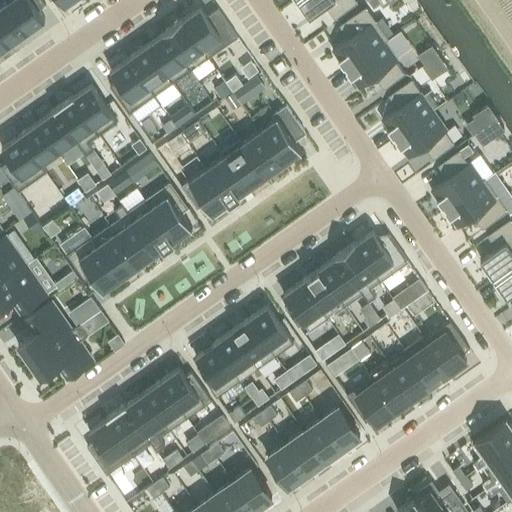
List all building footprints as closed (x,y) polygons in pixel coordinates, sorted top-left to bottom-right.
[(26,31),(3,0),(0,0),(0,31),(8,43),(26,31)] [(44,18),(38,9),(45,4),(42,0),(3,0),(26,31),(44,18)] [(356,0),(297,0),(309,16),(325,5),(334,18),(357,2),(356,0)] [(181,18),(208,57),(237,36),(217,8),(206,16),(200,6),(182,19),(181,18)] [(347,37),(332,48),(345,67),(387,37),(365,6),(338,24),(347,37)] [(190,69),(208,57),(181,18),(163,31),(190,69)] [(0,49),(8,43),(0,31),(0,49)] [(172,82),(190,69),(163,31),(162,31),(163,32),(146,44),(172,82)] [(387,37),(345,67),(358,86),(374,75),(383,88),(404,73),(395,60),(397,59),(385,40),(388,38),(387,37)] [(155,94),(172,82),(146,44),(128,57),(155,94)] [(417,54),(424,64),(431,58),(438,54),(431,44),(417,54)] [(110,70),(116,79),(109,84),(129,112),(155,94),(128,57),(110,70)] [(422,65),(429,75),(439,68),(432,59),(431,58),(424,64),(422,65)] [(285,67),(280,60),(274,65),(279,72),(285,67)] [(264,86),(256,75),(246,82),(254,93),(264,86)] [(397,107),(381,118),(394,137),(433,110),(411,78),(388,94),(397,107)] [(222,98),(224,96),(226,95),(231,91),(232,91),(223,79),(213,86),(222,98)] [(98,134),(117,121),(90,83),(73,96),(72,95),(71,95),(98,134)] [(232,108),(239,103),(231,91),(226,95),(224,96),(232,108)] [(98,134),(71,95),(54,108),(54,109),(86,154),(93,148),(88,141),(98,134)] [(178,110),(185,120),(194,113),(188,104),(178,110)] [(305,132),(285,105),(284,105),(273,114),(275,117),(259,129),(282,162),(301,149),(294,140),(305,132)] [(54,109),(37,121),(57,150),(75,138),(54,109)] [(433,110),(394,137),(407,156),(423,145),(432,158),(454,143),(445,130),(447,129),(433,110)] [(160,123),(167,133),(177,126),(170,116),(160,123)] [(496,117),(483,127),(490,137),(504,128),(496,117)] [(37,121),(19,134),(40,163),(57,150),(37,121)] [(282,162),(259,129),(242,141),(239,137),(238,138),(264,175),(282,162)] [(0,166),(17,191),(45,171),(40,163),(19,134),(1,147),(10,159),(0,166)] [(146,147),(139,137),(131,143),(138,153),(146,147)] [(264,175),(238,138),(221,150),(247,187),(264,175)] [(446,177),(430,188),(443,207),(485,178),(484,178),(482,179),(470,162),(477,157),(468,143),(437,164),(446,177)] [(223,154),(206,167),(229,200),(239,193),(247,187),(223,154)] [(110,172),(101,159),(93,165),(102,178),(110,172)] [(138,161),(126,169),(134,181),(146,172),(138,161)] [(211,213),(229,200),(206,167),(187,180),(211,213)] [(125,170),(107,182),(114,192),(132,180),(125,170)] [(85,190),(93,184),(86,174),(78,180),(85,190)] [(485,178),(443,207),(457,226),(473,215),(482,228),(507,210),(485,178)] [(169,180),(144,198),(173,239),(191,226),(181,212),(188,207),(169,180)] [(94,190),(102,201),(113,193),(105,182),(94,190)] [(121,203),(156,252),(163,246),(164,247),(173,240),(173,239),(144,198),(127,211),(121,203)] [(29,211),(22,200),(10,208),(18,219),(29,211)] [(138,264),(156,252),(121,203),(114,208),(119,216),(109,224),(138,264)] [(31,211),(22,218),(34,234),(43,228),(41,225),(31,211)] [(52,217),(41,225),(43,228),(49,236),(60,228),(52,217)] [(495,247),(479,258),(493,277),(511,263),(511,221),(510,218),(486,234),(495,247)] [(120,277),(138,264),(109,224),(91,236),(120,277)] [(354,241),(353,242),(380,280),(407,261),(388,232),(379,239),(372,229),(355,242),(354,241)] [(0,281),(25,264),(4,235),(0,237),(0,281)] [(102,290),(120,277),(91,236),(65,254),(84,280),(91,275),(102,290)] [(353,242),(335,254),(369,300),(376,295),(370,287),(380,280),(353,242)] [(335,256),(319,267),(345,304),(362,293),(368,301),(369,300),(335,254),(335,256)] [(511,263),(493,277),(506,296),(511,292),(511,263)] [(0,281),(0,304),(10,298),(19,311),(46,293),(25,264),(0,281)] [(319,267),(301,280),(327,317),(345,304),(319,267)] [(72,269),(63,275),(68,282),(77,276),(72,269)] [(301,280),(282,293),(289,302),(284,306),(298,326),(303,322),(309,330),(327,317),(301,280)] [(412,299),(403,287),(392,295),(400,307),(412,299)] [(406,303),(413,313),(433,299),(426,289),(406,303)] [(400,308),(394,299),(384,306),(390,315),(400,308)] [(34,332),(17,344),(28,359),(79,323),(71,329),(51,300),(25,319),(34,332)] [(267,304),(248,317),(274,354),(293,341),(267,304)] [(368,326),(380,317),(375,311),(363,319),(368,326)] [(248,317),(230,329),(257,367),(274,354),(248,317)] [(422,334),(421,334),(447,371),(466,358),(462,353),(469,348),(450,320),(425,338),(422,334)] [(28,359),(39,375),(56,363),(66,377),(92,358),(79,340),(87,334),(79,323),(28,359)] [(230,329),(213,342),(239,379),(257,367),(230,329)] [(107,340),(115,350),(124,343),(117,333),(107,340)] [(421,334),(404,347),(430,384),(442,376),(441,376),(447,371),(421,334)] [(360,339),(351,346),(357,356),(360,360),(370,353),(360,339)] [(213,342),(194,355),(201,364),(196,367),(216,395),(239,379),(213,342)] [(335,372),(357,356),(351,346),(328,362),(335,372)] [(387,359),(386,359),(412,396),(429,385),(430,384),(404,347),(403,347),(406,351),(390,363),(387,359)] [(286,371),(292,380),(316,363),(310,355),(286,371)] [(386,359),(368,372),(395,409),(412,396),(386,359)] [(178,366),(160,379),(186,416),(211,399),(191,371),(185,375),(178,366)] [(370,376),(346,393),(365,421),(372,416),(376,422),(395,409),(368,372),(370,376)] [(305,378),(297,384),(304,394),(312,388),(305,378)] [(160,379),(142,392),(168,429),(186,416),(160,379)] [(297,384),(288,390),(295,400),(304,394),(297,384)] [(257,405),(268,397),(263,388),(251,396),(257,405)] [(124,402),(124,403),(156,450),(164,444),(158,436),(168,429),(142,392),(125,404),(124,402)] [(124,403),(106,415),(133,454),(150,442),(156,450),(124,403)] [(270,403),(261,409),(268,419),(277,413),(270,403)] [(339,404),(320,417),(341,447),(359,434),(339,404)] [(234,421),(245,413),(238,405),(228,412),(234,421)] [(261,409),(253,415),(260,425),(268,419),(261,409)] [(95,439),(86,445),(106,473),(133,454),(106,415),(105,416),(106,417),(88,430),(95,439)] [(320,417),(303,430),(323,459),(341,447),(320,417)] [(511,429),(505,419),(472,443),(480,454),(472,460),(477,466),(511,441),(511,429)] [(204,442),(214,435),(206,424),(196,430),(204,442)] [(303,430),(285,442),(306,472),(323,459),(303,430)] [(217,440),(209,446),(216,456),(224,450),(217,440)] [(511,441),(477,466),(477,467),(481,464),(489,476),(481,481),(486,488),(511,469),(511,441)] [(285,442),(266,455),(287,485),(306,472),(285,442)] [(209,446),(200,452),(207,462),(216,456),(209,446)] [(162,458),(168,467),(183,457),(176,448),(162,458)] [(191,459),(183,465),(190,475),(198,469),(191,459)] [(452,469),(459,479),(465,474),(458,465),(452,469)] [(251,467),(232,479),(253,509),(271,496),(251,467)] [(511,469),(486,488),(490,494),(498,488),(506,500),(511,496),(511,469)] [(459,479),(465,487),(466,489),(472,484),(465,474),(459,479)] [(162,475),(154,481),(161,491),(169,485),(162,475)] [(232,479),(215,492),(228,511),(248,511),(253,509),(232,479)] [(154,481),(146,487),(153,497),(161,491),(154,481)] [(421,493),(413,499),(422,511),(467,511),(451,488),(441,495),(431,481),(418,490),(421,493)] [(228,511),(215,492),(197,504),(202,511),(228,511)] [(397,511),(422,511),(413,499),(396,510),(397,511)]
